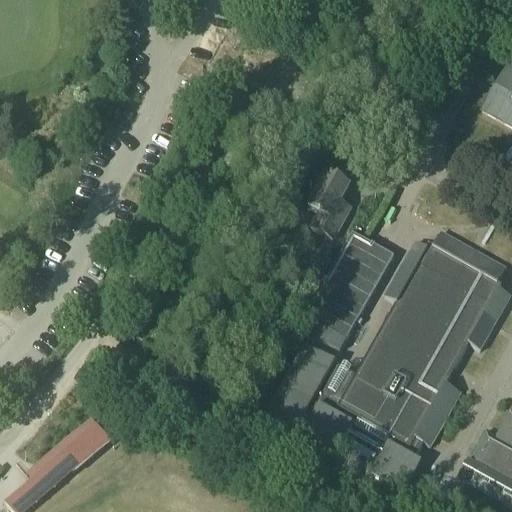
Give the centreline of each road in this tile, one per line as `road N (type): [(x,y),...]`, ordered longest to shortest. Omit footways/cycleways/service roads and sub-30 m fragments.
road 1 (unclassified): [(0,465),(101,338),(332,0)]
road 2 (unknown): [(0,369),(57,303),(163,80)]
